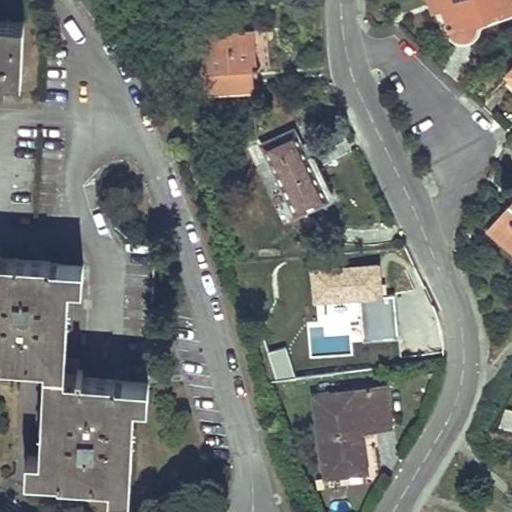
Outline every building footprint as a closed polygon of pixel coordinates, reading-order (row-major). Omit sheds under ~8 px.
[(462,38),(463,38),(465,38),(469,36),(471,34),(472,30),(473,25),(511,11),(511,4),(510,0),(428,0),(433,12),(442,8),(451,31),(453,35),(455,37),(458,38),(462,38)] [(0,85),(6,85),(6,75),(20,76),(22,20),(0,18),(0,85)] [(209,95),(232,93),(254,91),(252,69),(270,67),(267,30),(204,36),(209,95)] [(295,130),(280,137),(264,145),(297,215),(328,200),(295,130)] [(511,248),(511,204),(490,229),(511,248)] [(0,332),(37,335),(33,427),(20,426),(19,446),(102,451),(102,463),(121,464),(125,371),(140,371),(141,353),(108,351),(108,349),(57,346),(61,254),(74,255),(75,235),(42,233),(42,232),(0,229),(0,332)] [(378,266),(310,272),(313,306),(362,302),(381,300),(378,266)] [(265,293),(266,277),(251,276),(250,292),(265,293)] [(381,300),(362,302),(366,342),(397,339),(394,299),(381,300)] [(310,329),(311,357),(351,355),(350,336),(323,337),(323,328),(310,329)] [(295,379),(286,349),(270,355),(278,381),(295,379)] [(366,472),(363,452),(360,432),(390,428),(384,388),(314,398),(326,478),(366,472)] [(499,430),(511,433),(511,432),(511,413),(503,411),(499,430)]
